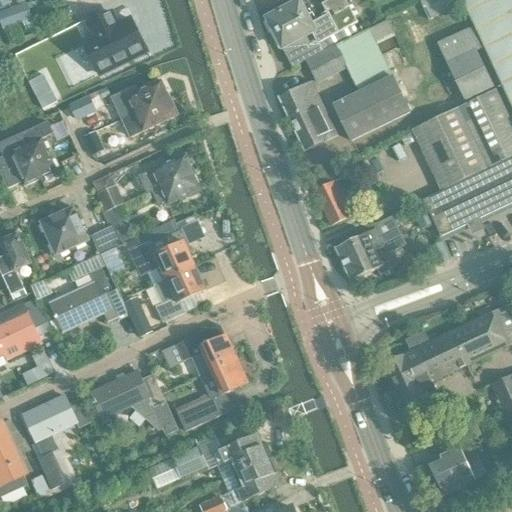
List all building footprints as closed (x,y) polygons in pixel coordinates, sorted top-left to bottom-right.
[(0,0),(0,9),(12,4),(9,0),(0,0)] [(300,2),(267,19),(275,35),(273,36),(279,48),(282,49),(292,69),(306,62),(354,37),(350,29),(358,25),(345,0),(334,0),(323,6),(327,14),(322,17),(324,21),(313,26),(300,2)] [(511,0),(424,0),(421,1),(430,21),(463,5),(511,108),(511,0)] [(26,5),(0,14),(0,20),(4,31),(31,20),(26,5)] [(95,38),(84,44),(100,76),(147,53),(131,20),(118,27),(112,14),(88,26),(95,38)] [(354,37),(306,62),(317,85),(349,69),(351,74),(355,82),(354,83),(358,93),(333,105),(350,142),(409,114),(392,76),(389,78),(374,45),(395,36),(388,22),(354,37)] [(472,29),(450,39),(459,59),(446,65),(463,102),(492,88),(475,51),(481,48),(472,29)] [(126,92),(112,99),(114,104),(122,121),(170,99),(162,82),(129,97),(126,92)] [(312,82),(280,99),(292,126),(325,110),(312,82)] [(107,90),(99,94),(102,100),(110,96),(107,90)] [(511,124),(496,93),(413,132),(442,192),(511,159),(511,124)] [(90,98),(70,108),(75,120),(95,110),(90,98)] [(170,99),(122,121),(130,139),(136,136),(178,116),(170,99)] [(305,153),(339,136),(325,110),(292,126),(305,153)] [(48,124),(21,136),(41,180),(57,172),(42,141),(53,136),(53,134),(48,124)] [(85,137),(87,142),(86,142),(93,157),(105,152),(96,132),(85,137)] [(412,135),(401,140),(405,147),(415,142),(412,135)] [(0,152),(3,158),(0,159),(0,173),(8,190),(22,183),(24,188),(41,180),(21,136),(4,144),(0,145),(0,152)] [(186,156),(140,177),(147,194),(151,193),(160,189),(194,173),(186,156)] [(511,159),(442,192),(423,201),(425,205),(434,223),(441,238),(511,205),(511,159)] [(160,189),(151,193),(159,208),(167,204),(168,207),(203,190),(194,173),(160,189)] [(345,178),(315,193),(332,227),(362,213),(345,178)] [(116,188),(99,196),(107,214),(116,210),(124,206),(116,188)] [(425,205),(413,210),(421,229),(434,223),(425,205)] [(74,209),(57,216),(41,224),(57,258),(73,250),(90,243),(74,209)] [(116,210),(107,214),(114,229),(121,244),(131,240),(116,210)] [(376,252),(384,248),(388,256),(408,247),(394,218),(375,227),(376,230),(336,249),(352,283),(384,268),(376,252)] [(154,245),(132,255),(142,277),(160,269),(166,281),(196,268),(190,255),(192,254),(182,232),(175,235),(170,224),(149,234),(154,245)] [(112,228),(92,236),(101,256),(115,250),(120,247),(112,228)] [(31,264),(17,235),(0,243),(6,256),(0,259),(0,270),(3,277),(12,295),(25,289),(16,271),(31,264)] [(50,306),(42,310),(49,324),(57,320),(63,333),(79,325),(103,314),(108,324),(118,320),(110,301),(115,299),(101,269),(105,267),(100,256),(85,264),(90,275),(95,285),(50,306)] [(186,314),(181,303),(206,291),(196,268),(166,281),(153,287),(161,306),(156,308),(164,324),(186,314)] [(0,358),(39,340),(34,330),(46,325),(36,302),(35,300),(0,316),(0,358)] [(407,408),(420,401),(425,404),(432,400),(434,395),(429,384),(511,345),(511,310),(510,306),(429,344),(424,334),(406,342),(411,352),(386,364),(407,408)] [(152,333),(144,316),(131,322),(139,339),(152,333)] [(192,360),(200,378),(200,379),(238,362),(227,338),(226,338),(221,327),(177,347),(184,364),(192,360)] [(238,362),(201,379),(209,397),(202,400),(204,404),(177,416),(186,433),(233,411),(226,395),(249,385),(238,362)] [(49,364),(39,369),(44,380),(54,375),(49,364)] [(138,373),(91,394),(103,422),(131,409),(159,433),(163,431),(165,435),(177,430),(152,378),(142,383),(138,373)] [(511,376),(492,386),(507,420),(509,426),(511,424),(511,376)] [(65,398),(24,417),(36,444),(55,435),(76,425),(79,430),(91,424),(80,401),(69,406),(65,398)] [(0,499),(29,487),(25,478),(27,476),(3,422),(0,423),(0,499)] [(428,463),(423,470),(427,478),(436,480),(444,497),(475,483),(487,477),(480,462),(471,442),(481,437),(475,425),(454,435),(459,447),(427,462),(428,463)] [(95,434),(86,438),(93,453),(102,448),(95,434)] [(225,450),(226,453),(214,458),(225,481),(238,475),(271,460),(265,445),(262,446),(257,435),(225,450)] [(161,439),(152,443),(155,448),(163,444),(161,439)] [(197,449),(172,461),(181,481),(206,469),(197,449)] [(271,460),(238,475),(225,481),(235,505),(248,499),(249,501),(280,487),(275,476),(278,474),(271,460)] [(62,474),(47,481),(52,491),(67,484),(62,474)] [(42,478),(31,483),(40,501),(51,496),(42,478)] [(226,511),(220,499),(200,508),(201,511),(226,511)]
